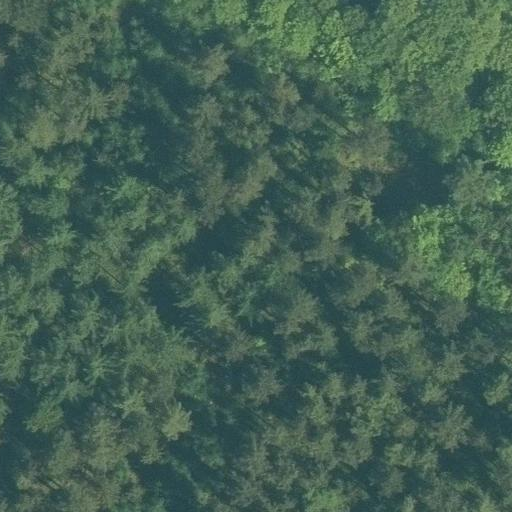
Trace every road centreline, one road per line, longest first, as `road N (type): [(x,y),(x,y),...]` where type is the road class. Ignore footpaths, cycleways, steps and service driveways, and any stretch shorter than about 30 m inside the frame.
road 1 (track): [(511,323),(419,271),(366,267),(222,335),(0,480)]
road 2 (unclassified): [(360,0),(511,79)]
road 3 (unknown): [(511,442),(357,511)]
